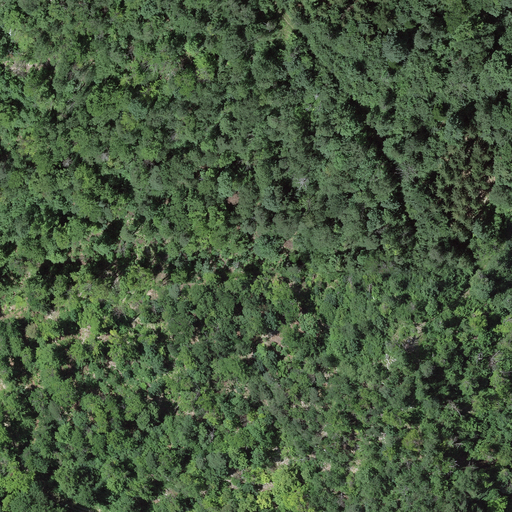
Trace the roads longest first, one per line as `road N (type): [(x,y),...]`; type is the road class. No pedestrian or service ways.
road 1 (track): [(276,0),(380,137),(413,222),(477,252),(496,250),(511,232)]
road 2 (track): [(0,394),(23,469),(42,491),(88,511)]
